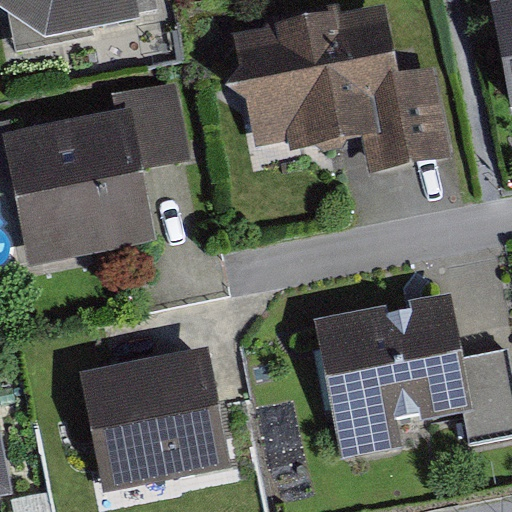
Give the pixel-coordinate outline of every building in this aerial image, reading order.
[(0,0),(0,10),(49,42),(143,26),(141,16),(138,0),(0,0)] [(138,0),(141,16),(166,11),(164,0),(138,0)] [(249,68),(231,92),(252,106),(261,149),(295,144),(297,154),(324,149),(331,155),(349,152),(354,144),(370,140),(377,176),(459,160),(440,71),(410,75),(397,5),(352,13),(350,3),(279,17),(268,33),(244,37),(249,68)] [(511,5),(499,8),(511,76),(511,5)] [(137,173),(201,160),(186,85),(109,100),(116,126),(127,123),(137,173)] [(9,139),(35,265),(153,241),(137,173),(127,123),(116,126),(36,142),(34,133),(9,139)] [(395,309),(324,322),(351,461),(413,449),(409,429),(470,417),(476,446),(511,439),(511,353),(470,362),(457,297),(418,305),(420,315),(397,320),(395,309)] [(215,352),(87,377),(105,470),(166,458),(171,479),(238,466),(215,352)] [(0,411),(0,498),(16,495),(0,411)]
